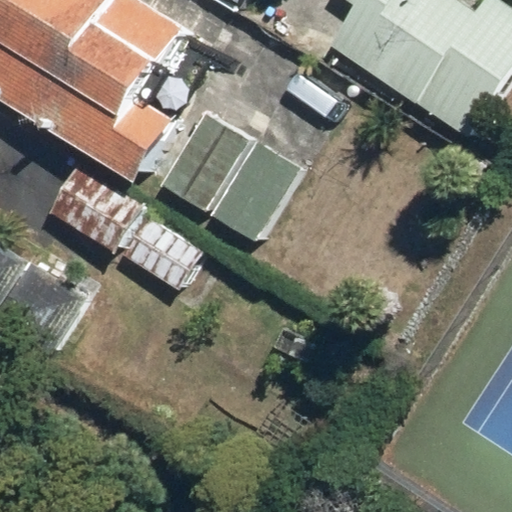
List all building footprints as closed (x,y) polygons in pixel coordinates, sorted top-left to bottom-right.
[(0,0),(0,104),(87,159),(51,217),(178,296),(206,252),(148,216),(156,202),(135,189),(176,124),(155,111),(202,36),(143,0),(0,0)] [(217,0),(237,12),(244,0),(217,0)] [(462,0),(361,0),(328,52),(469,143),(511,75),(511,5),(503,0),(486,0),(479,11),(462,0)] [(307,168),(202,108),(155,190),(260,250),(307,168)] [(0,345),(49,374),(90,305),(0,250),(0,345)]
